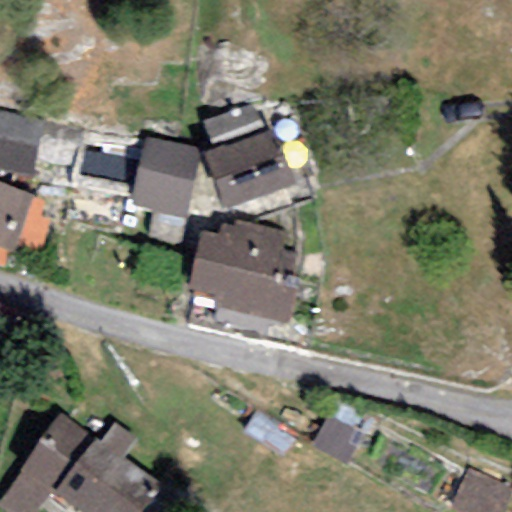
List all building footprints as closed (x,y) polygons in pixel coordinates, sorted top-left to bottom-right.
[(254,103),(203,121),(214,151),(265,133),(254,103)] [(45,120),(0,111),(0,170),(34,177),(45,120)] [(214,151),(203,155),(224,211),(295,186),(275,129),(265,133),(214,151)] [(201,149),(145,138),(130,208),(186,220),(201,149)] [(0,187),(0,264),(8,267),(15,245),(42,253),(52,220),(39,216),(44,201),(0,187)] [(219,236),(203,232),(186,299),(289,325),(300,282),(292,280),(299,254),(282,250),(287,231),(236,219),(234,226),(222,223),(219,236)] [(60,414),(0,501),(0,508),(5,511),(40,511),(53,494),(79,511),(185,511),(191,503),(125,458),(138,439),(114,423),(102,442),(96,438),(60,414)] [(502,511),(511,491),(511,489),(431,452),(413,490),(459,511),(502,511)]
